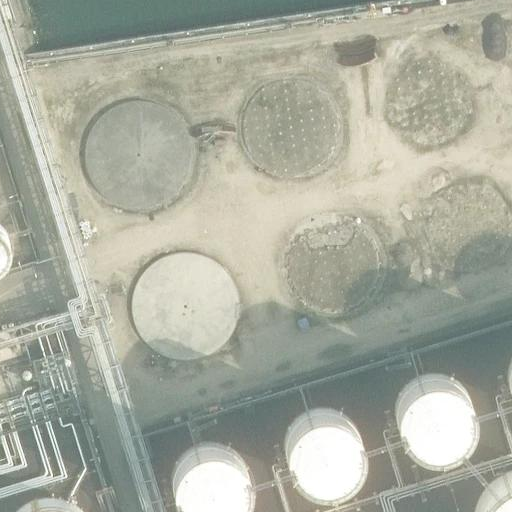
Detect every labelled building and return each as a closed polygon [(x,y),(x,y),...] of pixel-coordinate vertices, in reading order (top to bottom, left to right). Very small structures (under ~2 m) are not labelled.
[(466,112),(466,100),(463,88),(455,78),(445,71),(433,68),(420,69),(409,74),(399,82),(393,93),(391,105),(393,117),(399,128),(408,137),(419,142),(431,143),(444,140),(454,134),(462,124),(466,112)] [(246,104),(238,128),(243,154),(259,174),(282,184),(308,183),(330,170),(343,148),(345,122),(335,99),(314,83),(289,78),(264,85),(246,104)] [(90,130),(82,154),(87,180),(102,200),(126,210),(152,209),(174,196),(187,174),(189,148),(178,125),(158,109),(133,104),(108,111),(90,130)] [(503,240),(503,227),(499,215),(492,206),(481,199),(469,195),(457,196),(445,201),(436,209),(430,220),(428,232),(429,245),(435,256),(444,264),(456,270),(468,271),(480,268),(491,261),(499,252),(503,240)] [(287,242),(279,267),(283,292),(299,313),(323,323),(348,322),(371,308),(384,286),(386,261),(375,237),(355,221),(330,217),(305,224),(287,242)] [(0,268),(6,267),(13,263),(18,257),(20,250),(21,242),(18,234),(13,228),(7,223),(0,221),(0,268)] [(135,282),(128,306),(132,332),(148,352),(171,362),(197,361),(219,348),(233,326),(234,300),(224,277),(204,261),(178,256),(154,263),(135,282)] [(471,425),(471,413),(467,401),(459,391),(449,384),(437,381),(424,381),(413,386),(404,395),(397,405),(395,418),(397,430),(403,441),(412,450),(423,455),(436,456),(448,453),(458,447),(466,437),(471,425)] [(359,457),(359,444),(355,433),(348,423),(338,416),(325,412),(313,413),(301,418),(292,426),(286,437),(284,449),(286,462),(291,473),(300,481),(312,487),(324,488),(336,485),(347,478),(355,469),(359,457)] [(246,491),(246,479),(242,467),(234,457),(224,450),(212,447),(199,447),(188,452),(179,460),(173,471),(170,484),(172,496),(178,507),(183,511),(233,511),(241,503),(246,491)] [(511,511),(511,476),(501,480),(487,492),(477,506),(476,511),(511,511)] [(103,511),(99,505),(85,494),(68,489),(50,489),(33,495),(20,506),(15,511),(103,511)]
